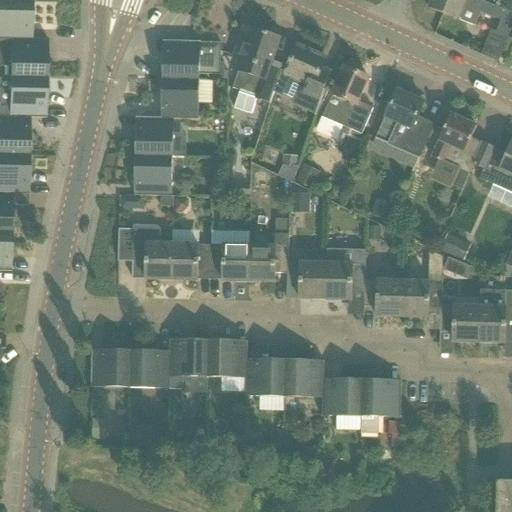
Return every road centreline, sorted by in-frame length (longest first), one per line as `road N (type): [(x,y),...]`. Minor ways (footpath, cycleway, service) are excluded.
road 1 (residential): [(511,399),(473,378),(336,337),(238,317),(60,306)]
road 2 (secondary): [(60,306),(118,0)]
road 3 (secondary): [(34,511),(60,306)]
road 4 (secondary): [(511,97),(394,47)]
